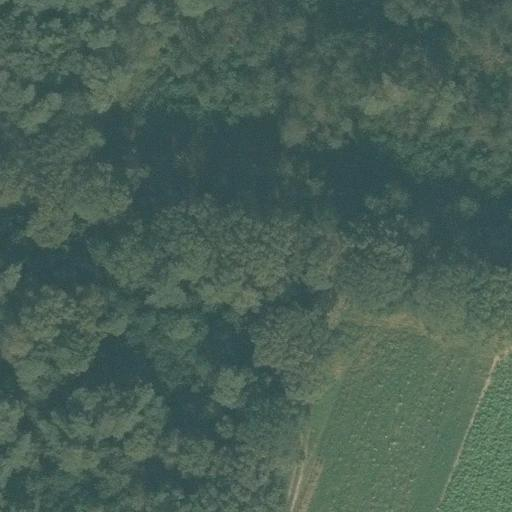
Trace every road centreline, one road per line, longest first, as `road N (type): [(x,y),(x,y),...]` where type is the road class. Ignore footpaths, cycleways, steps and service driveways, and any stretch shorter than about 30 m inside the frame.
road 1 (track): [(0,159),(511,281)]
road 2 (track): [(368,247),(285,511)]
road 3 (track): [(59,173),(0,346)]
